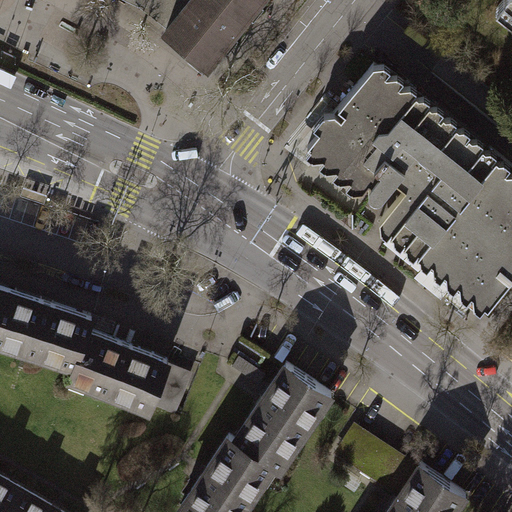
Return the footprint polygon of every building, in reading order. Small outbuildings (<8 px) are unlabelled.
[(187,0),(170,0),(167,3),(162,0),(131,0),(138,3),(167,26),(178,12),(187,0)] [(187,0),(178,12),(167,26),(166,27),(208,60),(256,0),(187,0)] [(372,61),(307,142),(377,198),(394,177),(404,185),(378,217),(488,304),(511,273),(511,161),(484,140),(479,146),(372,61)] [(4,283),(0,294),(0,337),(74,362),(86,326),(91,312),(4,283)] [(152,401),(167,362),(169,357),(86,326),(74,362),(70,373),(87,380),(86,382),(133,400),(134,398),(151,404),(152,401)] [(234,437),(272,462),(275,464),(285,449),(288,451),(309,420),(310,421),(331,389),(285,359),(234,437)] [(255,393),(269,369),(254,360),(240,384),(255,393)] [(167,362),(152,401),(174,409),(189,370),(167,362)] [(355,425),(338,451),(399,491),(416,464),(355,425)] [(272,462),(234,437),(227,433),(180,504),(191,511),(238,511),(253,489),(272,462)] [(384,511),(453,511),(468,490),(419,459),(416,464),(399,491),(384,511)] [(0,511),(5,511),(21,486),(0,473),(0,511)] [(66,511),(21,486),(5,511),(66,511)]
